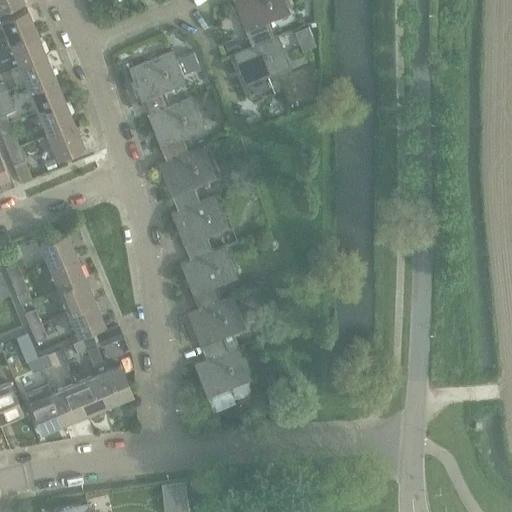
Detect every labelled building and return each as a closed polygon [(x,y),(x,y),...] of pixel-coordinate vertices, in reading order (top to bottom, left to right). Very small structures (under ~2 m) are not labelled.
[(0,0),(0,9),(22,0),(0,0)] [(231,0),(249,44),(250,45),(273,35),(272,35),(265,17),(287,8),(283,0),(231,0)] [(0,18),(0,24),(7,43),(35,31),(26,8),(0,18)] [(5,52),(10,49),(17,65),(45,54),(35,31),(7,43),(0,45),(0,58),(7,55),(5,52)] [(273,90),(265,71),(287,62),(276,33),(272,35),(273,35),(250,45),(249,44),(231,51),(251,99),(273,90)] [(234,39),(224,43),(227,51),(237,47),(234,39)] [(179,55),(187,71),(201,63),(194,48),(179,55)] [(127,67),(146,114),(169,105),(168,105),(161,86),(183,78),(172,49),(127,67)] [(54,76),(45,54),(17,65),(26,88),(54,76)] [(26,88),(36,111),(64,99),(54,76),(26,88)] [(0,98),(9,95),(3,81),(0,82),(0,98)] [(15,109),(9,95),(0,98),(0,125),(9,122),(5,113),(15,109)] [(202,124),(191,96),(168,105),(169,105),(146,114),(164,160),(165,161),(188,151),(180,132),(202,124)] [(45,133),(73,122),(64,99),(36,111),(45,133)] [(243,115),(234,119),(239,130),(250,125),(247,117),(243,115)] [(0,125),(0,132),(7,149),(18,145),(12,131),(9,122),(0,125)] [(83,145),(73,122),(45,133),(55,157),(83,145)] [(21,184),(32,179),(24,160),(18,145),(7,149),(13,164),(21,184)] [(157,163),(175,209),(175,210),(188,204),(199,200),(192,181),(214,172),(203,145),(188,151),(165,161),(164,160),(157,163)] [(227,221),(215,193),(199,200),(188,204),(175,210),(175,209),(169,211),(188,257),(188,258),(212,249),(212,248),(204,230),(227,221)] [(48,265),(75,254),(66,230),(38,242),(48,265)] [(179,261),(197,307),(198,308),(221,299),(220,298),(213,280),(235,271),(224,243),(212,248),(212,249),(188,258),(188,257),(179,261)] [(48,265),(57,288),(85,276),(75,254),(48,265)] [(16,263),(5,267),(11,281),(22,276),(16,263)] [(0,273),(0,297),(9,294),(0,273)] [(15,292),(20,304),(31,299),(26,288),(22,276),(11,281),(15,292)] [(57,288),(67,311),(94,299),(85,276),(57,288)] [(239,344),(231,326),(243,322),(231,294),(220,298),(221,299),(198,308),(197,307),(187,311),(205,358),(206,359),(228,350),(228,349),(237,345),(239,344)] [(20,304),(30,326),(41,322),(31,299),(20,304)] [(104,323),(94,299),(67,311),(77,334),(104,323)] [(41,322),(30,326),(36,341),(47,336),(41,322)] [(118,324),(95,334),(100,345),(123,336),(118,324)] [(22,334),(16,336),(26,362),(28,361),(36,358),(26,332),(22,334)] [(86,350),(96,373),(108,403),(132,394),(120,363),(107,369),(104,361),(102,361),(92,335),(83,339),(87,349),(86,350)] [(86,350),(87,349),(83,339),(72,343),(77,354),(86,350)] [(249,373),(237,345),(228,349),(228,350),(206,359),(205,358),(193,363),(212,411),(235,401),(227,382),(249,373)] [(41,368),(51,364),(47,353),(37,357),(41,368)] [(33,372),(41,368),(37,357),(36,358),(28,361),(33,372)] [(86,413),(108,403),(96,373),(73,382),(86,413)] [(9,381),(0,384),(0,419),(21,410),(9,381)] [(24,392),(28,401),(40,431),(64,422),(47,382),(24,392)] [(47,382),(64,422),(86,413),(73,382),(51,391),(47,382)] [(183,481),(161,484),(162,495),(184,493),(183,481)]
